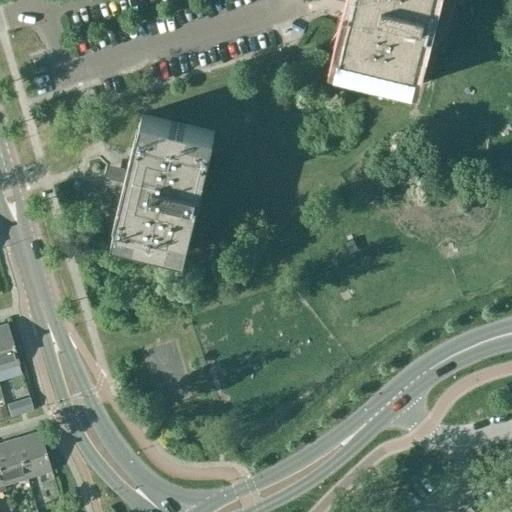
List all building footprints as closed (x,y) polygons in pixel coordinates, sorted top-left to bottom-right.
[(355,0),(355,2),(348,29),(342,56),(377,65),(413,73),(420,46),(426,19),(430,6),(430,0),(355,0)] [(379,76),(376,87),(407,95),(412,75),(381,68),(379,76)] [(125,181),(119,208),(112,235),(148,244),(185,253),(191,226),(215,131),(142,113),(129,167),(125,181)] [(6,321),(0,322),(0,364),(17,360),(6,321)] [(38,428),(13,436),(25,475),(49,468),(38,428)] [(13,436),(0,439),(0,477),(1,482),(25,475),(13,436)]
